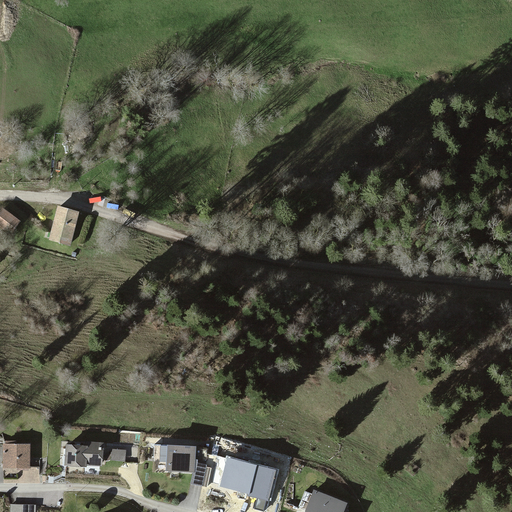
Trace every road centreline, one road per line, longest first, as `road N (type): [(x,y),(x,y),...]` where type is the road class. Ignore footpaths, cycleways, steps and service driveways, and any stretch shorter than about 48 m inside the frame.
road 1 (unclassified): [(96,210),(261,256),(511,284)]
road 2 (residential): [(0,488),(86,486),(170,509)]
